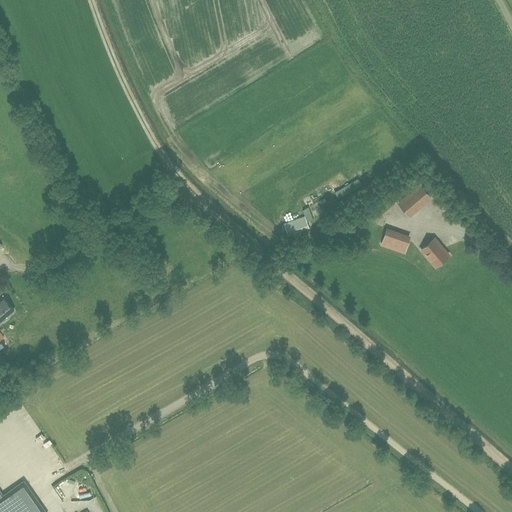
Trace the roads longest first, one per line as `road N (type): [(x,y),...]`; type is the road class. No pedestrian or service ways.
road 1 (track): [(511,471),(201,205),(154,205),(62,260),(29,269)]
road 2 (track): [(63,469),(273,354),(478,511)]
